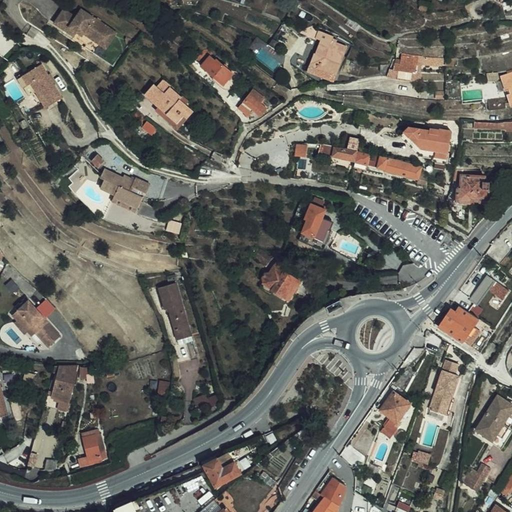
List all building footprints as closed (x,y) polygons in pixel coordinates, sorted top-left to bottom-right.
[(88,36),(98,21),(71,0),(68,4),(65,2),(62,7),(53,1),(44,14),(63,29),(67,24),(71,28),(74,25),(88,36)] [(105,27),(98,21),(88,36),(95,41),(105,27)] [(311,64),(328,68),(333,48),(335,39),(320,35),(321,30),(306,26),(305,31),(304,34),(310,36),(307,50),(305,49),(300,69),(309,71),(311,64)] [(215,80),(225,67),(210,53),(209,55),(201,49),(192,60),(215,80)] [(386,64),(391,65),(404,67),(408,67),(410,52),(394,49),(393,58),(387,57),(386,64)] [(415,58),(439,61),(439,59),(440,56),(439,54),(415,51),(415,58)] [(34,59),(15,71),(20,79),(23,78),(28,86),(38,103),(54,94),(34,59)] [(511,61),(494,66),(500,86),(502,86),(506,100),(511,97),(511,61)] [(311,64),(309,71),(326,75),(328,68),(311,64)] [(403,75),(404,67),(391,65),(390,73),(403,75)] [(20,79),(15,71),(10,73),(20,91),(28,86),(23,78),(20,79)] [(178,110),(181,112),(187,105),(173,94),(175,91),(162,82),(159,86),(147,78),(138,89),(153,101),(154,100),(163,107),(161,109),(172,118),(178,110)] [(252,110),(260,103),(255,98),(260,92),(249,82),(232,101),(242,110),(246,105),(252,110)] [(506,100),(502,86),(500,86),(501,92),(479,91),(479,103),(497,103),(497,97),(502,97),(504,101),(506,100)] [(148,128),(152,124),(144,116),(139,122),(147,129),(148,128)] [(511,129),(511,120),(474,122),(474,131),(511,129)] [(159,138),(164,133),(152,124),(148,128),(159,138)] [(449,159),(453,129),(405,124),(404,137),(420,139),(419,148),(435,150),(435,157),(449,159)] [(354,162),(356,153),(359,141),(350,139),(348,151),(335,149),(333,157),(354,162)] [(304,157),(306,145),(297,145),(295,156),(304,157)] [(324,147),(323,155),(333,157),(335,149),(324,147)] [(91,162),(97,156),(90,149),(84,155),(91,162)] [(367,155),(356,153),(354,162),(353,168),(366,171),(368,163),(385,168),(385,171),(418,181),(420,175),(421,169),(394,161),(367,155)] [(317,165),(302,163),(300,177),(314,180),(317,165)] [(115,172),(98,164),(94,169),(93,172),(96,174),(92,182),(107,189),(106,190),(132,202),(137,190),(131,188),(133,183),(140,186),(143,179),(136,177),(128,172),(127,174),(116,169),(115,172)] [(465,171),(455,170),(453,181),(461,182),(461,189),(458,191),(457,200),(460,203),(468,204),(472,201),(479,202),(479,203),(488,204),(490,202),(491,185),(489,184),(485,183),(485,179),(482,178),(482,172),(465,171)] [(144,178),(128,171),(128,172),(136,177),(143,179),(144,178)] [(425,187),(428,177),(420,175),(418,181),(417,185),(425,187)] [(104,194),(130,205),(132,202),(106,190),(104,194)] [(405,209),(423,218),(431,202),(414,193),(405,209)] [(294,227),(307,232),(319,204),(304,197),(297,213),(300,214),(294,227)] [(265,282),(264,283),(281,293),(293,275),(276,264),(278,260),(270,255),(262,266),(260,265),(257,266),(254,270),(255,273),(257,274),(256,276),(265,282)] [(488,274),(471,298),(479,304),(496,280),(488,274)] [(170,324),(183,321),(170,276),(150,282),(156,302),(163,300),(170,324)] [(265,282),(256,276),(253,280),(262,287),(264,283),(265,282)] [(12,301),(6,306),(11,311),(12,311),(25,327),(28,324),(34,319),(37,323),(35,324),(45,337),(53,330),(21,290),(10,298),(12,301)] [(448,318),(445,316),(440,324),(465,340),(481,316),(461,303),(457,309),(455,307),(451,313),(448,318)] [(8,314),(26,336),(32,331),(28,324),(25,327),(12,311),(11,311),(8,314)] [(32,331),(40,340),(45,337),(35,324),(37,323),(34,319),(28,324),(32,331)] [(183,321),(170,324),(172,332),(185,328),(183,321)] [(465,340),(471,343),(477,333),(472,329),(465,340)] [(63,391),(70,360),(51,359),(46,387),(54,389),(63,391)] [(459,363),(447,359),(429,408),(444,413),(452,395),(453,395),(460,376),(455,374),(459,363)] [(87,378),(88,366),(81,365),(80,377),(87,378)] [(26,369),(18,367),(14,379),(22,380),(26,369)] [(150,391),(160,394),(164,375),(153,374),(150,391)] [(410,404),(386,387),(373,406),(391,418),(384,428),(392,435),(396,429),(394,427),(410,404)] [(54,389),(52,399),(61,401),(63,391),(54,389)] [(215,392),(196,398),(200,410),(219,403),(215,392)] [(493,447),(503,453),(511,437),(511,409),(497,401),(477,435),(494,444),(493,447)] [(76,432),(93,428),(92,424),(75,426),(76,432)] [(94,456),(94,455),(99,454),(93,428),(76,432),(80,450),(70,451),(72,460),(94,456)] [(392,435),(384,428),(382,431),(390,437),(392,435)] [(345,443),(339,451),(346,456),(354,462),(360,453),(345,443)] [(210,452),(208,449),(195,454),(209,480),(233,468),(228,456),(226,457),(222,447),(210,452)] [(407,461),(418,465),(420,459),(409,455),(407,461)] [(45,467),(56,470),(59,461),(48,458),(45,467)] [(328,470),(314,490),(317,491),(332,503),(332,498),(339,478),(328,470)] [(464,486),(469,490),(477,474),(472,471),(464,486)] [(511,473),(508,472),(499,487),(509,493),(511,489),(511,473)] [(485,478),(477,474),(469,490),(477,494),(485,478)] [(437,487),(435,495),(443,497),(445,490),(437,487)] [(331,511),(332,507),(332,503),(317,491),(302,511),(331,511)] [(363,496),(354,491),(350,508),(350,511),(405,511),(407,509),(396,504),(391,511),(367,511),(366,511),(362,510),(367,498),(363,496)] [(489,511),(498,498),(490,493),(477,511),(489,511)] [(398,499),(396,504),(407,509),(409,504),(398,499)] [(114,511),(137,511),(134,501),(113,507),(114,511)] [(226,511),(218,501),(204,511),(226,511)]
